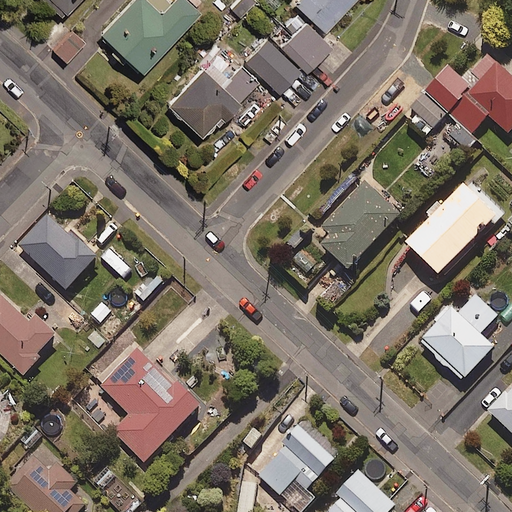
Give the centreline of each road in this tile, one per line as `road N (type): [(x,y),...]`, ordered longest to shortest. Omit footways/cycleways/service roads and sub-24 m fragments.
road 1 (residential): [(210,247),(486,511)]
road 2 (residential): [(210,247),(397,49),(418,0)]
road 3 (residential): [(72,127),(210,247)]
